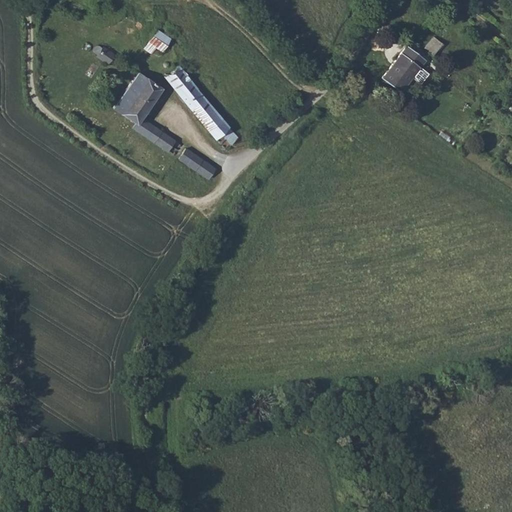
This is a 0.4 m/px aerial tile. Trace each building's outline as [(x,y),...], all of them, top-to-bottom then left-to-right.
[(148,41),(144,48),(152,53),(155,48),(160,51),(168,39),(155,30),(148,41)] [(114,53),(103,46),(101,49),(99,46),(97,44),(96,45),(94,45),(93,47),(92,49),(93,51),(95,53),(96,53),(99,52),(96,56),(107,63),(114,53)] [(406,47),(381,77),(400,92),(424,60),(406,47)] [(178,65),(163,77),(165,80),(167,82),(169,84),(171,86),(173,88),(174,91),(178,95),(180,98),(182,100),(184,102),(186,105),(187,107),(190,109),(191,111),(193,114),(195,116),(197,118),(198,121),(200,123),(203,126),(204,128),(206,130),(208,133),(210,135),(215,141),(216,140),(222,135),(230,144),(237,138),(229,128),(229,127),(208,101),(222,90),(216,82),(235,95),(244,80),(203,51),(192,66),(209,78),(197,88),(186,75),(186,74),(178,65)] [(139,71),(112,107),(135,123),(133,127),(168,153),(174,139),(142,117),(148,108),(151,109),(156,102),(154,100),(162,88),(139,71)] [(185,148),(178,160),(208,179),(215,168),(185,148)]
